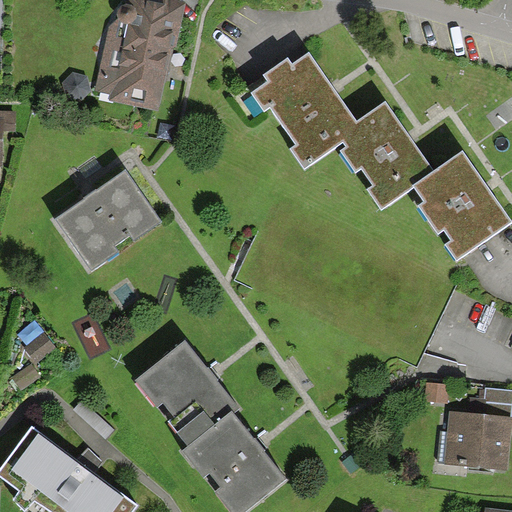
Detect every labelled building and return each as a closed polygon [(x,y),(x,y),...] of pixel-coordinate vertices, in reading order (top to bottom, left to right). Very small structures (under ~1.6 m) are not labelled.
[(132,30),(115,26),(100,86),(116,90),(115,96),(155,106),(176,21),(137,11),(132,30)] [(389,206),(415,188),(464,258),(510,227),(484,190),(463,160),(437,179),(409,139),(386,106),(358,125),(333,89),(309,54),(257,90),(299,151),(310,168),(345,144),(389,206)] [(0,111),(0,168),(4,168),(5,134),(18,135),(19,112),(0,111)] [(55,221),(91,273),(119,254),(115,249),(127,241),(131,247),(162,226),(125,173),(55,221)] [(45,334),(25,348),(35,363),(56,350),(45,334)] [(188,345),(140,381),(161,408),(167,403),(179,417),(173,422),(194,450),(189,454),(208,479),(213,475),(227,492),(222,496),(234,511),(250,511),(287,483),(258,447),(232,413),(238,409),(212,376),(188,345)] [(31,366),(13,379),(21,390),(39,377),(31,366)] [(449,388),(430,386),(428,403),(447,405),(449,388)] [(511,391),(486,389),(483,417),(450,414),(445,465),(506,471),(511,412),(511,391)] [(83,403),(75,411),(106,439),(113,431),(83,403)] [(136,511),(137,511),(33,434),(0,478),(0,482),(20,497),(15,506),(21,511),(28,511),(35,505),(44,511),(136,511)]
